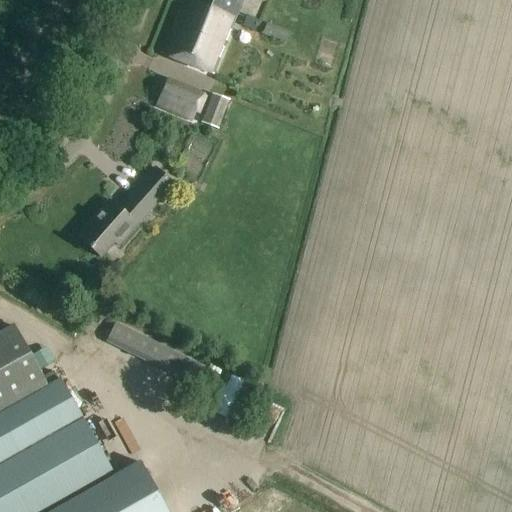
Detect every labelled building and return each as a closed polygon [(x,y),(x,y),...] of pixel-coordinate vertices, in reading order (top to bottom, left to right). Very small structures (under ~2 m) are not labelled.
[(155,56),(208,77),(238,0),(188,0),(188,3),(174,12),(155,56)] [(247,17),(242,27),(256,33),(260,22),(247,17)] [(266,24),(262,34),(269,37),(273,27),(266,24)] [(167,80),(157,106),(191,120),(202,95),(167,80)] [(212,95),(201,124),(234,137),(242,116),(225,110),(228,101),(212,95)] [(114,248),(155,205),(174,184),(155,167),(115,211),(104,202),(71,239),(93,259),(108,243),(114,248)] [(191,361),(115,323),(105,343),(181,381),(191,361)] [(0,511),(167,511),(139,461),(113,476),(58,379),(57,379),(53,371),(42,377),(13,325),(0,332),(0,511)] [(225,421),(233,422),(236,399),(218,396),(216,408),(226,409),(225,421)]
